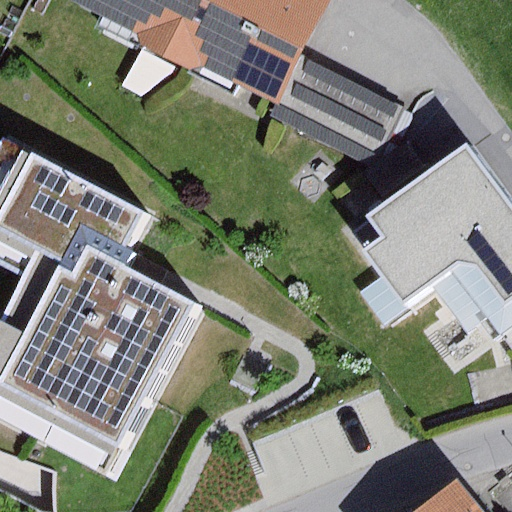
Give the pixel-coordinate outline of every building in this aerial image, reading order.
[(74,0),(138,32),(141,48),(189,68),(203,66),(277,104),(329,0),(74,0)] [(399,107),(309,59),(277,120),(367,167),(399,107)] [(145,215),(2,142),(0,146),(0,264),(24,277),(1,321),(0,320),(0,417),(108,473),(194,304),(119,266),(124,257),(145,215)] [(511,208),(466,148),(353,233),(405,302),(449,269),(500,337),(511,328),(511,208)] [(480,511),(456,481),(417,511),(480,511)]
